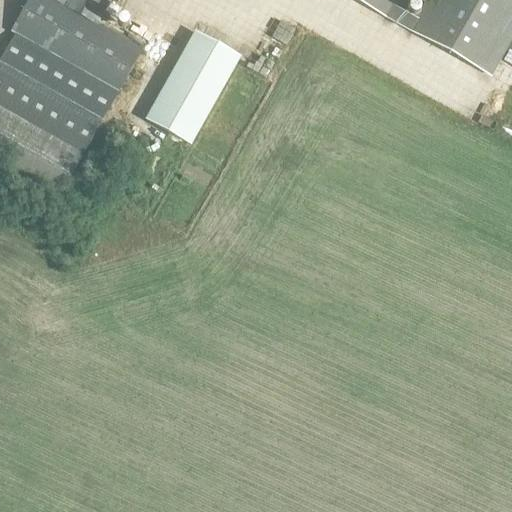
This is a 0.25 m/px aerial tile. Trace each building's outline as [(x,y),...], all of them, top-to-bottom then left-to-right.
[(51,0),(30,0),(0,55),(0,106),(84,153),(142,52),(98,26),(51,0)] [(111,0),(51,0),(98,26),(111,0)] [(352,0),(386,19),(411,33),(493,78),(511,43),(511,0),(429,0),(421,15),(396,0),(352,0)] [(242,58),(196,33),(148,122),(194,147),(242,58)] [(242,44),(238,52),(269,68),(273,60),(242,44)] [(0,107),(0,169),(59,202),(85,155),(0,107)]
